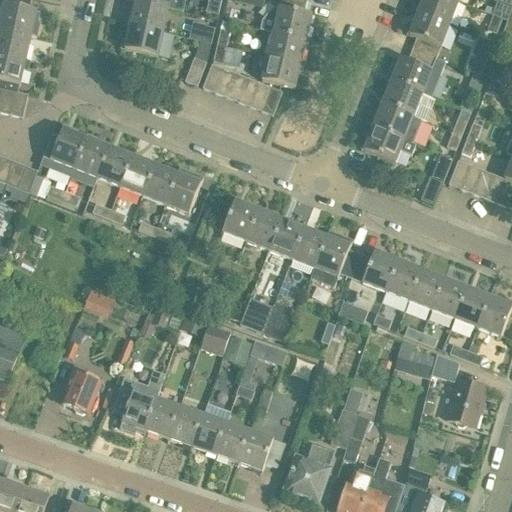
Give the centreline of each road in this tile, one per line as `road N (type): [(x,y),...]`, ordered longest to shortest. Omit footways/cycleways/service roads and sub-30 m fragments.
road 1 (residential): [(321,187),(67,88),(86,0)]
road 2 (residential): [(208,511),(0,441)]
road 3 (residential): [(511,262),(321,187)]
road 4 (residential): [(321,187),(394,0)]
